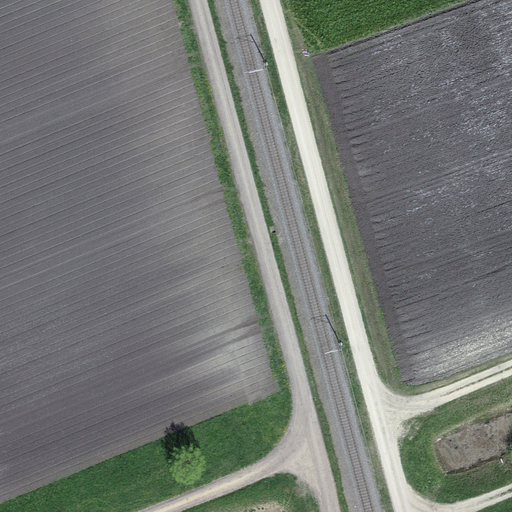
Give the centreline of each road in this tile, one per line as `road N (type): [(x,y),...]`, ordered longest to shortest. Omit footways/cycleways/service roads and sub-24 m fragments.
road 1 (track): [(315,447),(196,0)]
road 2 (track): [(381,418),(269,0)]
road 3 (track): [(315,447),(156,511)]
road 4 (track): [(381,418),(511,365)]
